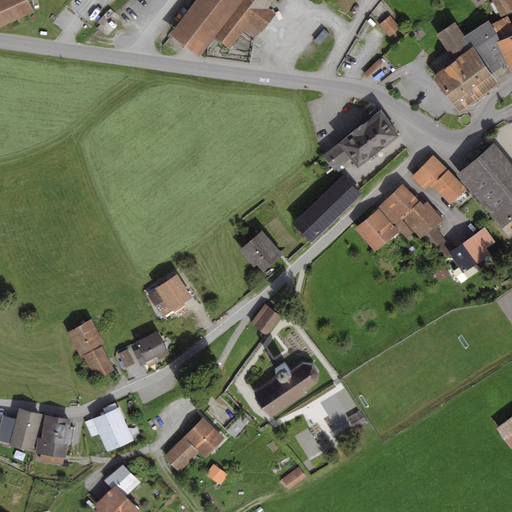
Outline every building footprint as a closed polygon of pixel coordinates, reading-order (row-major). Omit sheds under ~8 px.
[(29,0),(0,0),(0,28),(35,13),(29,0)] [(196,0),(169,37),(201,62),(218,39),(234,51),(246,35),(256,43),(276,16),(268,10),(276,0),(196,0)] [(471,0),(478,8),(488,0),(471,0)] [(511,0),(495,0),(511,34),(511,33),(511,0)] [(458,21),(439,34),(456,63),(476,49),(494,74),(509,64),(500,42),(511,38),(500,15),(468,35),(458,21)] [(391,17),(381,25),(390,37),(401,29),(391,17)] [(511,37),(511,38),(500,42),(509,64),(511,70),(511,37)] [(456,63),(435,78),(460,112),(500,83),(494,74),(476,49),(456,63)] [(340,143),(325,155),(338,172),(354,160),(360,167),(399,137),(377,109),(338,140),(340,143)] [(511,159),(498,142),(459,174),(504,228),(511,221),(511,159)] [(470,190),(434,156),(409,182),(422,195),(428,188),(451,210),(470,190)] [(344,177),(295,224),(314,243),(363,196),(344,177)] [(407,185),(383,205),(400,224),(405,219),(422,239),(443,221),(423,198),(420,201),(407,185)] [(381,210),(357,229),(376,252),(400,234),(381,210)] [(486,228),(451,251),(466,273),(501,249),(486,228)] [(264,232),(242,251),(257,269),(259,267),(263,272),(283,255),(264,232)] [(158,294),(151,298),(160,312),(169,307),(171,311),(191,298),(176,274),(154,287),(158,294)] [(282,316),(266,304),(252,323),(268,335),(282,316)] [(93,319),(69,331),(84,360),(87,359),(97,379),(115,370),(103,347),(107,345),(93,319)] [(293,336),(291,326),(279,329),(281,339),(293,336)] [(159,333),(137,343),(140,349),(136,351),(142,365),(168,354),(159,333)] [(130,351),(120,355),(126,368),(135,364),(130,351)] [(282,379),(257,397),(271,417),(317,383),(319,373),(313,365),(302,364),(293,371),(287,362),(276,370),(282,379)] [(115,402),(102,408),(104,412),(117,405),(115,402)] [(135,441),(120,407),(98,416),(113,450),(135,441)] [(16,418),(11,444),(31,449),(39,416),(19,411),(16,418)] [(1,414),(0,419),(0,439),(11,440),(13,415),(1,414)] [(511,415),(497,426),(511,447),(511,446),(511,415)] [(64,456),(68,421),(46,418),(43,440),(39,440),(37,452),(64,456)] [(228,441),(203,419),(186,437),(210,459),(228,441)] [(185,439),(167,458),(183,473),(201,454),(185,439)] [(215,463),(208,472),(219,481),(226,472),(215,463)] [(109,489),(94,503),(103,511),(143,511),(130,498),(143,486),(124,465),(104,484),(109,489)] [(299,469),(282,481),(290,491),(306,479),(299,469)]
